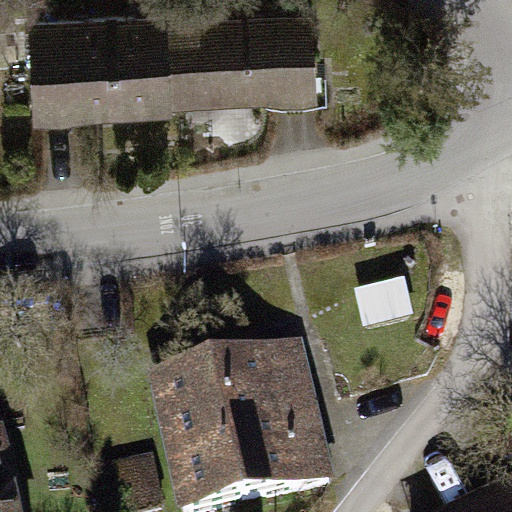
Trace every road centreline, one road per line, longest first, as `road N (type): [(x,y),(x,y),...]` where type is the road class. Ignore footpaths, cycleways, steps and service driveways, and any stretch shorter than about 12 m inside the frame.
road 1 (residential): [(511,98),(446,161),(350,195),(0,229)]
road 2 (track): [(446,161),(511,249),(505,358),(387,511)]
